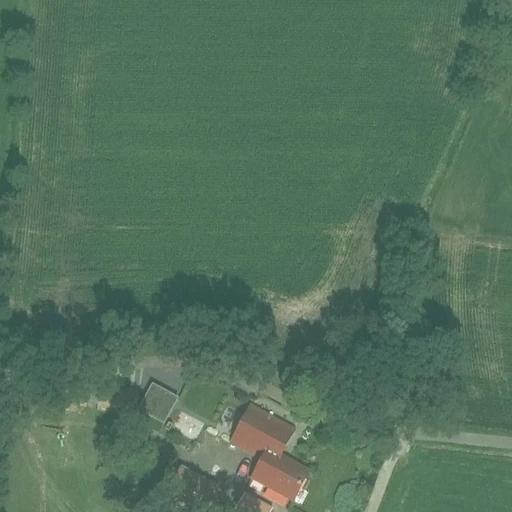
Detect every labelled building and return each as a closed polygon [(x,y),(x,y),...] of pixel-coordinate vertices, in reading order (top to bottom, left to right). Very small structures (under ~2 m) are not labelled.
[(136,413),(139,391),(101,385),(97,407),(136,413)] [(269,451),(278,456),(292,431),(252,409),(233,444),(261,459),(263,455),(267,456),(269,451)] [(292,502),(308,472),(278,456),(269,451),(267,456),(263,455),(261,459),(263,460),(252,480),(292,502)] [(181,470),(164,500),(186,511),(204,511),(217,489),(181,470)] [(234,511),(271,511),(273,510),(245,494),(234,511)]
